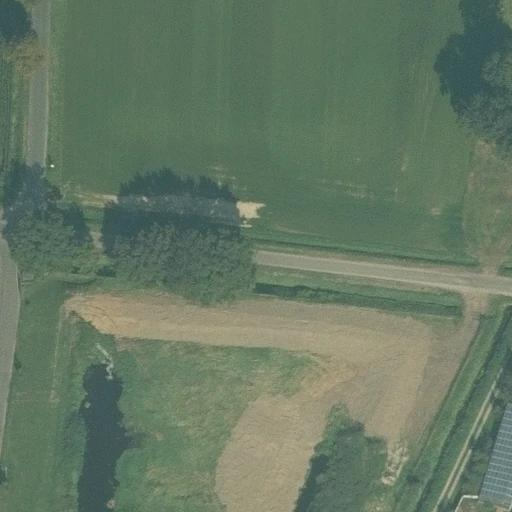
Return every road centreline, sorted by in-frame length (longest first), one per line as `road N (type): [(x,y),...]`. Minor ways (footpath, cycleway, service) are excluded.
road 1 (unclassified): [(34,232),(511,289)]
road 2 (unclassified): [(34,232),(42,0)]
road 3 (track): [(511,355),(437,511)]
